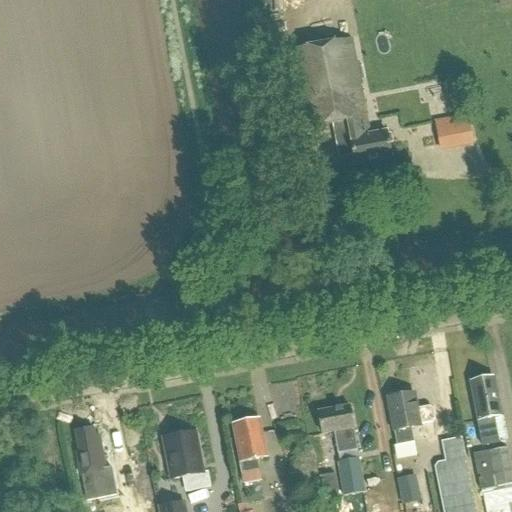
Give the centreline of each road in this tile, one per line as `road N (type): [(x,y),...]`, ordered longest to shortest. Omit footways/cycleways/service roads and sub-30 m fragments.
road 1 (unclassified): [(511,308),(186,370)]
road 2 (unclassified): [(0,406),(186,370)]
